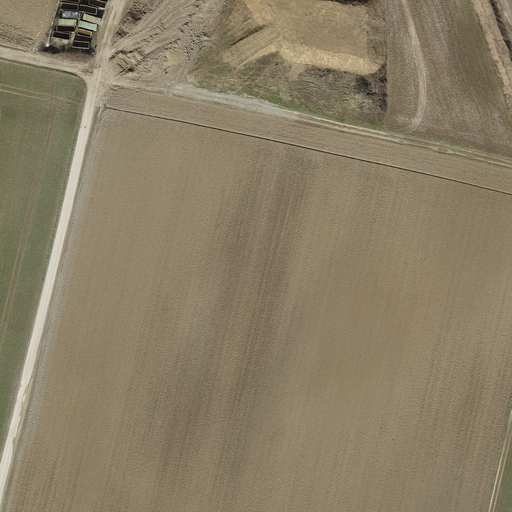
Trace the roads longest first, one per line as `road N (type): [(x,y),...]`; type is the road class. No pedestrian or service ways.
road 1 (track): [(511,161),(0,46)]
road 2 (track): [(0,471),(125,0)]
